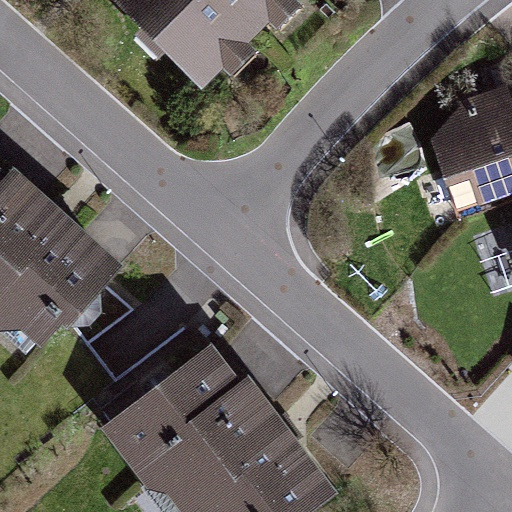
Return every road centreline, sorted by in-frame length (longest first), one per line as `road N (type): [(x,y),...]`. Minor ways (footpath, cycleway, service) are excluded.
road 1 (residential): [(511,491),(215,226)]
road 2 (residential): [(464,0),(215,226)]
road 3 (residential): [(215,226),(0,42)]
